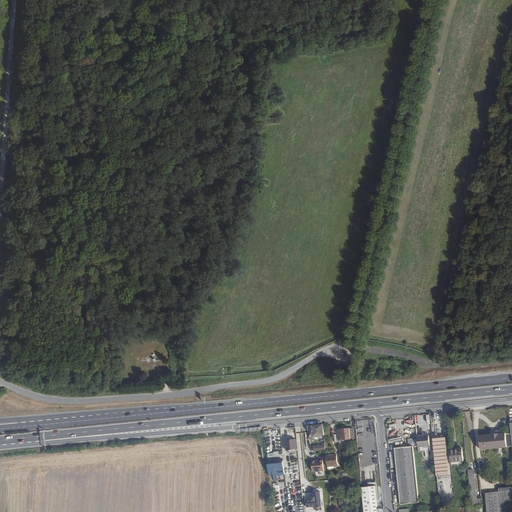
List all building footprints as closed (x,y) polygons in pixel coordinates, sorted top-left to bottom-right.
[(324,436),(323,425),(309,426),(310,438),(324,436)] [(354,438),(354,429),(350,429),(337,430),(338,435),(338,441),(351,439),(354,438)] [(501,433),(490,434),(479,435),(481,450),(507,447),(506,433),(501,433)] [(430,446),(429,436),(417,437),(418,453),(430,452),(429,447),(430,446)] [(449,476),(445,438),(433,439),(437,477),(449,476)] [(297,449),(296,440),(286,440),(286,451),(297,449)] [(419,503),(413,447),(394,448),(400,505),(419,503)] [(462,462),(461,449),(450,450),(451,463),(462,462)] [(338,466),(337,455),(326,456),(327,467),(338,466)] [(284,467),(283,460),(278,461),(278,464),(276,464),(276,463),(268,463),(269,475),(273,475),(273,481),(278,480),(277,475),(285,474),(284,467)] [(323,471),(321,461),(308,462),(309,472),(323,471)] [(474,469),(468,469),(471,500),(477,500),(477,498),(474,469)] [(379,507),(377,486),(362,488),(364,511),(377,511),(378,507),(379,507)] [(511,511),(511,486),(498,488),(499,491),(486,493),(487,511),(511,511)] [(308,508),(322,507),(321,493),(313,494),(314,498),(311,498),(311,501),(307,501),(308,508)] [(472,506),(474,505),(474,506),(482,505),(481,498),(477,498),(477,500),(471,500),(472,506)]
